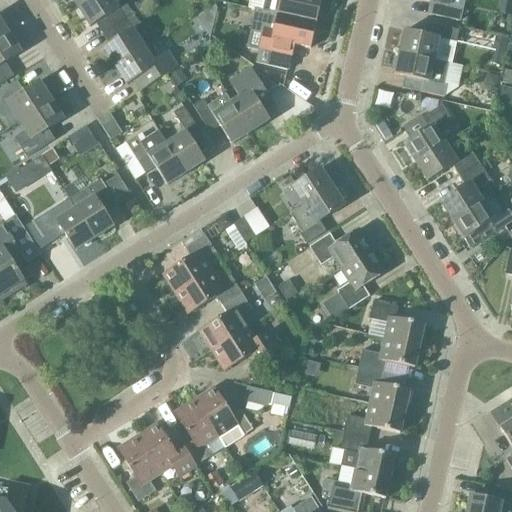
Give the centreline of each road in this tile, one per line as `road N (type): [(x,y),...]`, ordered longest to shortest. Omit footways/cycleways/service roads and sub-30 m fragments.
road 1 (residential): [(118,263),(341,120)]
road 2 (residential): [(477,338),(341,120)]
road 3 (residential): [(70,445),(171,382),(176,355),(118,263)]
road 4 (residential): [(477,338),(458,373),(428,511)]
road 5 (residential): [(0,338),(118,263)]
road 6 (residential): [(104,112),(32,0)]
